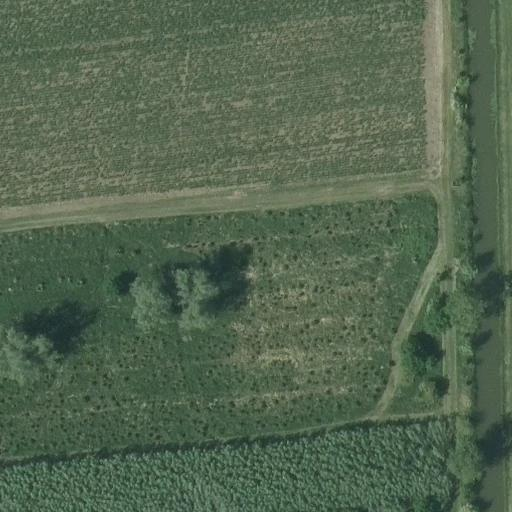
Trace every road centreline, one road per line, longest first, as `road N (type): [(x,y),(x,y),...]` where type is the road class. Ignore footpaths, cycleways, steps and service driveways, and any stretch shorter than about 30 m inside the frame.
road 1 (track): [(449,511),(443,0)]
road 2 (track): [(450,420),(0,460)]
